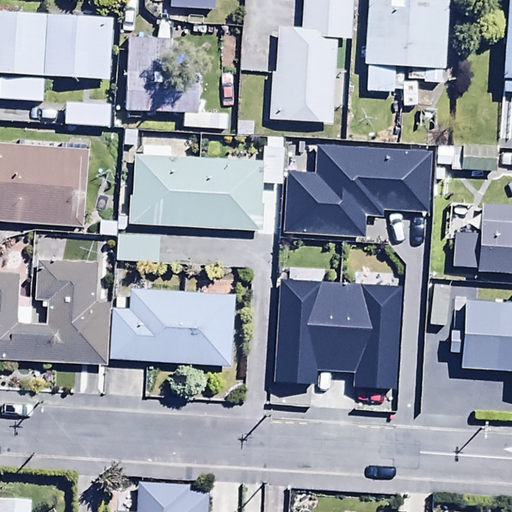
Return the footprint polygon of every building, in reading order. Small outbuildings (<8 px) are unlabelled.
[(214,0),(148,0),(148,14),(213,17),(214,0)] [(300,0),(299,37),(273,36),(269,131),(329,133),(333,45),(354,46),(355,0),(300,0)] [(368,0),(364,101),(401,102),(400,112),(415,112),(416,88),(447,89),(450,0),(368,0)] [(511,0),(507,0),(500,101),(511,101),(511,0)] [(0,106),(42,108),(43,85),(108,88),(111,26),(106,25),(106,16),(67,14),(66,26),(15,24),(16,13),(0,11),(0,106)] [(125,120),(181,119),(181,135),(227,136),(227,118),(198,118),(198,102),(169,102),(169,46),(125,46),(125,120)] [(65,107),(63,132),(111,135),(112,110),(65,107)] [(262,154),(262,169),(262,189),(284,190),(285,144),(265,144),(264,154),(262,154)] [(498,154),(435,151),(434,171),(459,172),(459,178),(497,179),(498,154)] [(0,227),(82,234),(88,159),(0,152),(0,227)] [(169,153),(142,152),(142,164),(134,164),(133,203),(128,203),(127,231),(259,237),(262,189),(262,169),(169,166),(169,153)] [(476,276),(475,281),(511,282),(511,213),(480,212),(478,242),(454,241),(452,275),(476,276)] [(117,243),(116,267),(159,269),(160,245),(117,243)] [(0,365),(106,370),(108,309),(97,309),(98,273),(36,271),(34,308),(45,308),(44,330),(29,329),(30,306),(18,305),(19,283),(0,282),(0,365)] [(432,294),(428,332),(442,333),(446,296),(432,294)] [(322,313),(319,369),(387,373),(391,297),(356,295),(355,315),(322,313)] [(113,312),(110,367),(231,374),(235,302),(130,296),(129,313),(113,312)] [(459,363),(459,376),(511,380),(511,296),(511,311),(464,308),(462,338),(448,337),(447,362),(459,363)] [(275,308),(271,344),(293,346),(297,311),(275,308)] [(206,511),(207,503),(188,502),(188,495),(138,493),(137,511),(206,511)]
